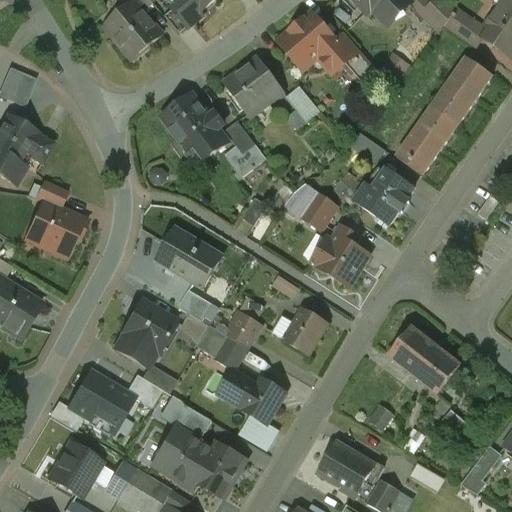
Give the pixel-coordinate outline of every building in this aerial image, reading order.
[(153,7),(146,0),(129,0),(132,4),(133,3),(143,15),(153,7)] [(216,0),(185,0),(174,10),(187,25),(188,25),(216,0)] [(345,0),(364,18),(378,5),(382,0),(345,0)] [(405,0),(382,0),(378,5),(390,17),(407,1),(405,0)] [(446,22),(429,6),(423,0),(413,0),(407,7),(437,36),(443,29),(446,22)] [(460,13),(441,0),(435,0),(429,6),(446,22),(443,29),(467,46),(476,34),(455,19),(460,13)] [(511,0),(496,0),(491,7),(497,10),(485,27),(490,31),(483,41),(511,62),(511,61),(511,58),(509,57),(511,52),(511,0)] [(143,15),(133,3),(132,4),(103,29),(131,64),(162,38),(143,15)] [(187,25),(174,10),(163,19),(179,37),(190,28),(188,25),(187,25)] [(311,16),(303,23),(302,22),(301,23),(302,24),(291,33),(290,33),(289,34),(290,35),(278,45),(302,73),(318,59),(328,71),(339,61),(337,59),(343,54),(335,44),(311,16)] [(356,51),(344,37),(335,44),(343,54),(347,59),(356,51)] [(376,73),(356,51),(347,59),(344,62),(363,85),(376,73)] [(391,55),(383,75),(400,82),(408,62),(391,55)] [(257,63),(236,78),(223,87),(249,120),(282,95),(257,61),(256,62),(257,63)] [(492,80),(466,61),(431,111),(457,129),(492,80)] [(319,114),(299,89),(285,101),(306,126),(319,114)] [(192,97),(161,121),(188,156),(184,159),(192,169),(202,162),(203,164),(227,146),(217,133),(223,128),(213,116),(207,120),(202,113),(203,112),(192,97)] [(431,111),(396,161),(422,179),(457,129),(431,111)] [(0,131),(0,160),(6,163),(16,169),(23,157),(41,167),(52,148),(34,138),(35,136),(7,120),(0,131)] [(266,162),(237,124),(224,134),(253,172),(266,162)] [(384,153),(360,136),(350,149),(375,166),(384,153)] [(161,172),(155,171),(150,176),(150,182),(154,187),(160,187),(165,183),(165,176),(161,172)] [(386,174),(372,194),(365,189),(355,205),(388,228),(413,193),(386,174)] [(66,194),(44,184),(35,203),(42,206),(42,205),(58,212),(66,194)] [(316,195),(300,220),(321,234),(338,210),(316,195)] [(266,209),(254,201),(241,222),(242,222),(243,221),(253,227),(252,229),(253,229),(266,209)] [(58,212),(42,205),(42,206),(27,237),(40,243),(44,251),(65,261),(74,241),(77,243),(85,224),(58,212)] [(354,239),(338,229),(330,243),(327,241),(311,266),(316,269),(316,270),(349,290),(368,259),(349,247),(354,239)] [(222,258),(175,230),(155,264),(202,292),(222,258)] [(11,270),(0,263),(0,273),(4,268),(10,271),(11,270)] [(293,301),(299,292),(278,277),(272,286),(293,301)] [(40,307),(1,282),(0,283),(0,329),(19,341),(40,307)] [(212,308),(188,293),(178,310),(188,317),(202,325),(212,308)] [(255,321),(264,309),(252,300),(243,312),(255,321)] [(175,326),(140,305),(121,336),(122,337),(140,347),(156,357),(157,357),(175,326)] [(326,327),(301,313),(283,343),(308,358),(326,327)] [(236,314),(222,337),(228,341),(247,352),(253,342),(238,332),(245,320),(236,314)] [(202,325),(188,317),(179,332),(197,348),(202,341),(209,329),(202,325)] [(261,329),(245,320),(238,332),(253,342),(261,329)] [(459,369),(410,331),(388,359),(437,398),(459,369)] [(140,347),(122,337),(113,352),(130,363),(140,347)] [(247,352),(228,341),(221,352),(240,363),(247,352)] [(156,357),(140,347),(130,363),(147,372),(156,357)] [(240,363),(221,352),(214,363),(233,375),(240,363)] [(126,396),(90,375),(68,411),(84,421),(90,424),(88,428),(107,439),(110,436),(113,438),(134,402),(135,401),(126,396)] [(137,378),(126,396),(135,401),(134,402),(151,412),(162,393),(137,378)] [(253,394),(230,380),(219,398),(242,413),(253,394)] [(284,397),(260,383),(253,394),(242,413),(266,427),(284,397)] [(383,431),(396,416),(372,397),(360,413),(383,431)] [(76,434),(84,421),(68,411),(58,406),(50,419),(76,434)] [(211,424),(187,409),(175,430),(198,445),(211,424)] [(436,427),(452,441),(467,424),(450,410),(436,427)] [(198,445),(175,430),(162,452),(181,464),(172,479),(191,491),(195,485),(223,502),(245,464),(215,446),(211,453),(198,445)] [(511,436),(503,448),(511,455),(511,436)] [(100,465),(69,446),(48,483),(79,502),(90,483),(99,467),(100,465)] [(371,467),(336,446),(318,476),(343,491),(342,493),(354,501),(363,485),(372,490),(383,470),(373,464),(371,467)] [(489,449),(469,476),(481,485),(501,459),(489,449)] [(410,478),(439,492),(445,479),(416,466),(410,478)] [(113,476),(99,467),(90,483),(105,492),(113,476)] [(169,495),(133,473),(118,499),(117,499),(116,501),(134,511),(167,511),(161,508),(169,495)] [(387,511),(398,494),(381,484),(367,508),(373,511),(387,511)]
